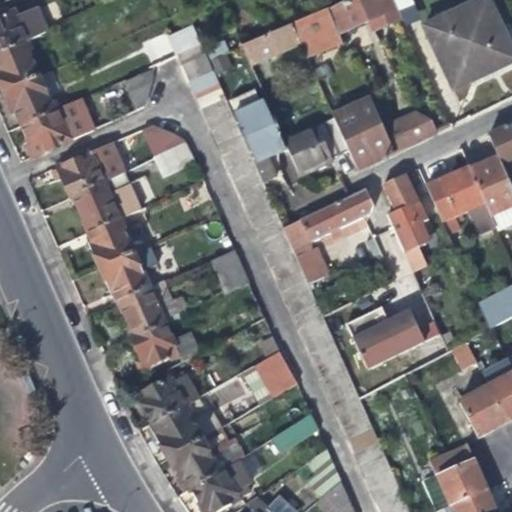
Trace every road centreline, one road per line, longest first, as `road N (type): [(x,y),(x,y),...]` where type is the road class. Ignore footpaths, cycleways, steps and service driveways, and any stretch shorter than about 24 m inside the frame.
road 1 (residential): [(91,449),(0,225)]
road 2 (residential): [(511,107),(344,183)]
